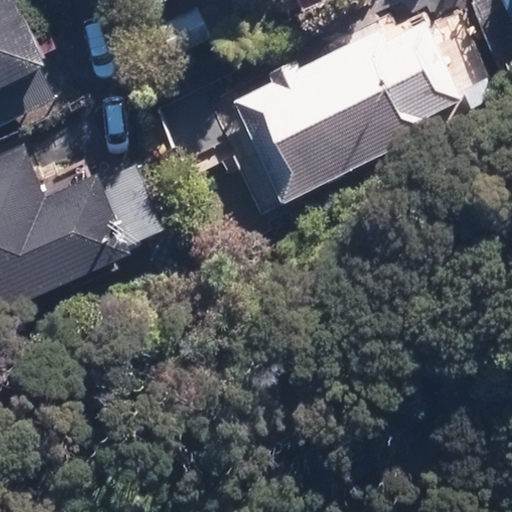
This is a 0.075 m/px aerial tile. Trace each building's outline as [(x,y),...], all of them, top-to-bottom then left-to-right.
[(0,0),(0,97),(62,67),(28,0),(0,0)] [(511,97),(511,92),(473,0),(472,0),(241,95),(285,200),(449,132),(442,116),(465,106),(461,98),(476,92),(483,109),(511,97)] [(337,0),(301,0),(308,14),(337,0)] [(202,5),(161,23),(179,63),(220,45),(202,5)] [(179,225),(149,156),(61,196),(37,141),(0,157),(0,318),(148,252),(143,241),(179,225)]
